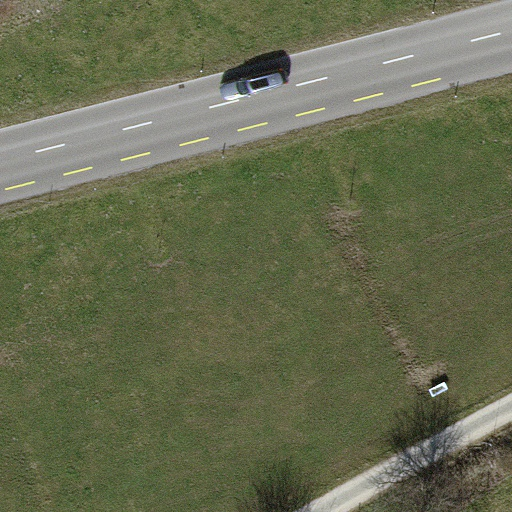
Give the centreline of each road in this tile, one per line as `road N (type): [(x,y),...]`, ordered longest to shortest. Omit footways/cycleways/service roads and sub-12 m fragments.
road 1 (tertiary): [(511,32),(0,160)]
road 2 (track): [(324,511),(511,409)]
